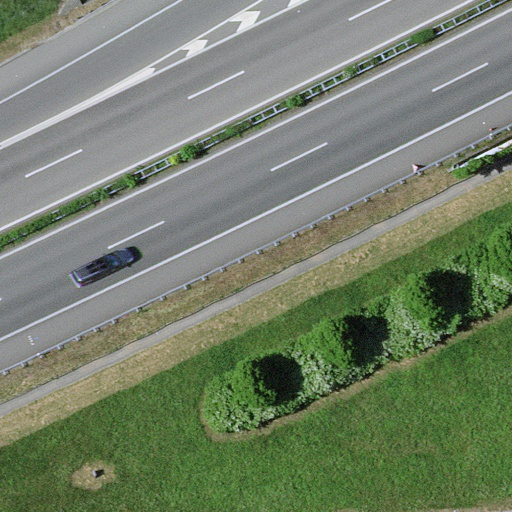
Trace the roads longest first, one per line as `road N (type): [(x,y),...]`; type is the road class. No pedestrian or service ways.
road 1 (motorway): [(0,299),(511,50)]
road 2 (motorway): [(388,0),(0,188)]
road 3 (motorway): [(220,0),(0,129)]
